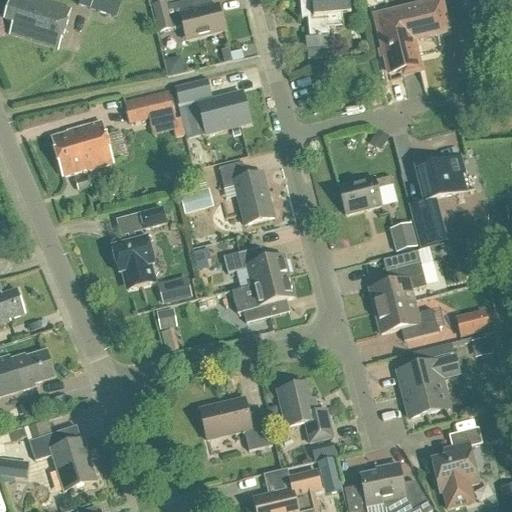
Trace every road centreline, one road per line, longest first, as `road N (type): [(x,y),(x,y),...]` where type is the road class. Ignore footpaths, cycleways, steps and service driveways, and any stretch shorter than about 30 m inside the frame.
road 1 (residential): [(341,332),(253,0)]
road 2 (residential): [(113,385),(0,131)]
road 3 (unclassified): [(113,385),(341,332)]
road 4 (residential): [(178,511),(113,385)]
